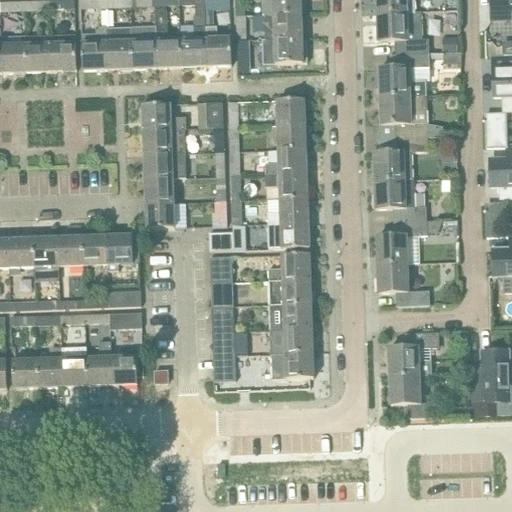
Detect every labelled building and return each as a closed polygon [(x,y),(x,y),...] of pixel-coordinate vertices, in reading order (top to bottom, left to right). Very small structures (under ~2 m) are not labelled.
[(106,9),(106,0),(82,1),(82,10),(106,9)] [(130,0),(110,0),(106,0),(106,9),(131,9),(130,0)] [(155,0),(130,0),(131,9),(156,8),(155,0)] [(205,12),(204,0),(180,0),(180,7),(195,6),(195,18),(205,18),(205,12)] [(204,0),(205,12),(230,12),(229,0),(204,0)] [(244,0),(236,0),(237,17),(246,17),(244,0)] [(302,16),(301,0),(273,0),(274,17),(302,16)] [(376,0),(377,15),(408,14),(408,7),(407,0),(376,0)] [(511,20),(511,0),(491,0),(492,22),(511,21),(511,20)] [(49,3),(50,12),(74,11),(74,2),(49,3)] [(50,12),(49,3),(25,4),(25,13),(50,12)] [(25,4),(0,4),(0,13),(25,13),(25,4)] [(422,14),(408,14),(377,15),(378,43),(394,43),(395,57),(430,55),(429,40),(424,41),(422,14)] [(302,16),(274,17),(265,17),(266,42),(275,41),(303,41),(302,16)] [(246,17),(237,17),(237,42),(246,42),(246,17)] [(158,70),(157,42),(157,28),(131,29),(133,71),(158,70)] [(108,72),(107,32),(107,29),(93,29),(93,37),(82,38),(83,73),(108,72)] [(133,71),(131,29),(107,32),(108,72),(133,71)] [(231,39),(218,40),(218,29),(205,30),(206,69),(232,68),(231,39)] [(193,41),(181,41),(182,69),(206,69),(205,30),(193,30),(193,41)] [(443,58),(457,57),(457,40),(442,40),(443,58)] [(182,69),(181,41),(157,42),(158,70),(182,69)] [(303,41),(275,41),(276,66),(303,65),(303,41)] [(247,67),(246,42),(237,42),(238,68),(247,67)] [(51,74),(50,46),(26,47),(27,75),(51,74)] [(76,46),(50,46),(51,74),(77,73),(76,46)] [(26,47),(0,48),(1,76),(27,75),(26,47)] [(430,55),(395,57),(390,57),(391,71),(379,71),(380,99),(428,98),(428,82),(431,82),(430,55)] [(511,71),(493,72),(494,99),(503,98),(504,111),(511,111),(511,71)] [(428,98),(380,99),(381,127),(394,127),(395,141),(432,140),(431,124),(429,124),(428,98)] [(278,128),(306,127),(305,102),(277,103),(278,128)] [(214,130),(224,129),(223,105),(199,106),(200,130),(214,129),(214,130)] [(230,129),(239,129),(238,105),(229,105),(230,129)] [(144,132),(186,130),(186,119),(171,119),(171,106),(143,107),(144,132)] [(102,110),(65,111),(67,152),(103,151),(102,110)] [(306,127),(278,128),(278,153),(306,152),(306,127)] [(224,129),(214,130),(215,155),(225,154),(224,129)] [(240,154),(239,129),(230,129),(231,154),(240,154)] [(187,134),(186,130),(144,132),(145,157),(172,156),(172,134),(187,134)] [(432,140),(395,141),(395,155),(374,156),(375,183),(414,182),(413,154),(432,153),(432,140)] [(306,152),(278,153),(279,165),(266,165),(266,177),(279,177),(307,176),(306,152)] [(225,154),(215,155),(216,179),(225,178),(225,154)] [(241,178),(240,154),(231,154),(232,178),(241,178)] [(186,155),(172,156),(145,157),(145,181),(173,180),(186,180),(186,155)] [(511,161),(490,162),(491,188),(501,188),(501,194),(501,201),(511,200),(511,161)] [(308,201),(307,176),(279,177),(266,177),(266,202),(280,201),(308,201)] [(225,178),(216,179),(216,203),(226,203),(225,178)] [(241,178),(232,178),(232,203),(241,203),(241,178)] [(174,205),(173,180),(145,181),(146,205),(174,205)] [(415,209),(414,182),(375,183),(376,212),(393,211),(394,225),(427,224),(427,209),(415,209)] [(308,201),(280,201),(280,215),(268,216),(268,227),(309,225),(308,201)] [(226,203),(216,203),(216,204),(203,204),(203,214),(212,214),(212,229),(227,228),(226,203)] [(242,228),(241,203),(232,203),(233,228),(242,228)] [(175,230),(174,205),(146,205),(147,231),(175,230)] [(486,205),(487,228),(504,227),(503,205),(486,205)] [(427,224),(394,225),(394,239),(377,240),(378,268),(408,267),(407,239),(428,238),(427,224)] [(310,250),(309,225),(268,227),(269,252),(310,250)] [(227,253),(227,235),(209,235),(210,254),(227,253)] [(133,238),(107,239),(108,267),(109,274),(120,273),(119,266),(140,265),(139,247),(133,247),(133,238)] [(83,268),(82,239),(58,240),(59,268),(83,268)] [(107,239),(82,239),(83,268),(108,267),(107,239)] [(59,268),(58,240),(34,241),(35,269),(35,282),(60,282),(59,268)] [(35,269),(34,241),(9,242),(10,269),(35,269)] [(0,269),(10,269),(9,242),(0,242),(0,269)] [(511,251),(493,252),(494,278),(504,278),(505,294),(511,294),(511,251)] [(270,283),(311,282),(310,256),(282,257),(282,271),(269,271),(270,283)] [(211,285),(233,284),(232,259),(210,260),(211,285)] [(408,274),(408,267),(378,268),(379,296),(396,295),(396,309),(430,308),(429,293),(409,294),(408,274)] [(311,282),(270,283),(270,308),(312,307),(311,282)] [(233,284),(211,285),(212,310),(234,309),(233,284)] [(109,295),(109,300),(109,309),(141,308),(141,294),(109,295)] [(84,300),(60,301),(61,310),(84,309),(84,300)] [(109,309),(109,300),(84,300),(84,309),(109,309)] [(60,301),(36,302),(36,311),(61,310),(60,301)] [(11,303),(0,302),(0,312),(11,312),(11,303)] [(36,311),(36,302),(11,303),(11,312),(36,311)] [(313,331),(312,307),(270,308),(271,332),(313,331)] [(234,334),(234,309),(212,310),(213,335),(234,334)] [(142,315),(109,316),(110,326),(110,332),(142,331),(142,315)] [(109,316),(85,317),(85,326),(110,326),(109,316)] [(85,317),(61,318),(61,327),(85,326),(85,317)] [(36,328),(36,318),(11,319),(11,329),(36,328)] [(61,318),(36,318),(36,328),(61,327),(61,318)] [(313,356),(313,331),(271,332),(271,357),(286,357),(313,356)] [(235,358),(234,334),(213,335),(213,359),(235,358)] [(468,334),(456,334),(456,346),(468,346),(468,334)] [(390,379),(419,378),(418,351),(439,350),(439,335),(406,336),(406,350),(389,351),(390,379)] [(483,379),(470,379),(471,419),(494,418),(500,418),(511,417),(511,353),(508,353),(482,354),(482,369),(483,379)] [(314,380),(313,356),(286,357),(286,381),(314,380)] [(123,359),(110,360),(111,387),(138,386),(137,379),(144,378),(143,358),(123,359)] [(236,383),(235,358),(213,359),(214,384),(236,383)] [(87,388),(86,360),(62,361),(63,389),(87,388)] [(110,360),(86,360),(87,388),(111,387),(110,360)] [(38,390),(37,361),(13,362),(14,391),(38,390)] [(63,389),(62,361),(37,361),(38,390),(63,389)] [(168,373),(156,373),(155,373),(155,386),(168,385),(168,373)] [(420,405),(419,378),(390,379),(391,407),(408,407),(408,421),(442,420),(441,405),(420,405)]
